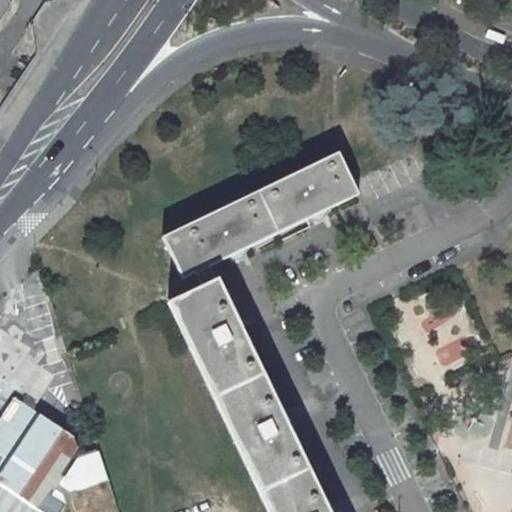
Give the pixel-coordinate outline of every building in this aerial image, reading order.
[(0,0),(0,24),(11,8),(8,0),(0,0)] [(181,280),(211,266),(357,196),(337,153),(161,238),(181,280)] [(218,280),(169,302),(268,511),(328,511),(243,331),(218,280)] [(434,350),(443,367),(474,351),(465,334),(434,350)] [(0,511),(57,511),(61,507),(45,495),(74,450),(72,440),(38,418),(13,401),(0,421),(0,511)]
